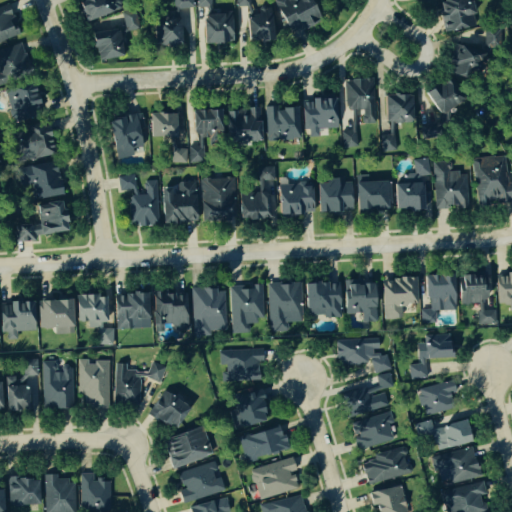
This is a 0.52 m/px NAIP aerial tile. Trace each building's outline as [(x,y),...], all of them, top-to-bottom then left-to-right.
[(83,23),(122,10),(119,2),(123,0),(82,0),(76,2),(83,23)] [(231,15),(210,15),(209,0),(196,0),(197,19),(202,19),(203,45),(232,45),(231,15)] [(247,43),(269,43),(269,13),(249,13),(248,0),(234,0),(235,9),(238,9),(239,23),(247,23),(247,43)] [(276,0),(272,2),(287,35),(319,21),(309,0),(276,0)] [(471,0),(440,0),(437,1),(443,34),(477,27),(471,0)] [(181,47),(180,2),(173,2),(173,16),(152,17),(153,48),(181,47)] [(0,42),(18,36),(7,6),(0,8),(0,42)] [(138,31),(135,12),(122,15),(125,33),(138,31)] [(500,28),(483,29),(484,50),(501,49),(500,28)] [(121,59),(118,30),(90,34),(94,62),(121,59)] [(0,86),(32,70),(18,43),(0,51),(0,86)] [(450,49),(454,79),(477,75),(475,65),(483,64),(479,44),(450,49)] [(344,81),(345,111),(361,111),(361,125),(375,125),(373,80),(344,81)] [(425,94),(439,117),(462,103),(448,80),(425,94)] [(5,93),(11,121),(40,116),(35,88),(5,93)] [(411,96),(383,97),(383,124),(412,124),(411,96)] [(317,130),(336,129),(335,99),(301,100),(302,130),(307,130),(308,139),(318,138),(317,130)] [(297,109),(277,110),(277,108),(264,108),(265,142),(298,142),(297,109)] [(260,145),(258,109),(225,110),(226,146),(260,145)] [(220,111),(189,111),(190,165),(203,164),(202,139),(221,138),(220,111)] [(175,115),(148,116),(149,139),(175,138),(175,115)] [(112,159),(132,159),(132,150),(140,149),(139,130),(143,130),(142,117),(110,119),(112,159)] [(18,164),(52,157),(46,124),(11,131),(18,164)] [(186,165),(185,148),(171,149),(172,165),(186,165)] [(476,208),(510,205),(505,157),(472,160),(476,208)] [(394,212),(425,212),(425,160),(413,161),(413,175),(403,176),(403,185),(393,185),(394,212)] [(431,163),(436,211),(451,209),(451,210),(466,209),(464,190),(454,192),(451,161),(431,163)] [(60,197),(55,164),(16,169),(19,186),(29,185),(31,201),(60,197)] [(272,221),(269,168),(256,169),(257,194),(238,195),(239,222),(272,221)] [(135,190),(133,176),(116,178),(118,192),(135,190)] [(387,183),(368,183),(368,176),(354,176),(355,214),(388,213),(387,183)] [(200,222),(234,222),(234,180),(200,180),(200,222)] [(157,227),(156,182),(142,182),(142,196),(128,197),(129,228),(157,227)] [(316,214),(351,213),(350,182),(315,183),(316,214)] [(161,226),(196,224),(194,183),(178,184),(178,196),(170,196),(170,190),(160,191),(161,226)] [(277,186),(277,216),(312,216),(311,185),(277,186)] [(66,233),(61,202),(29,207),(31,223),(13,226),(16,244),(35,241),(35,238),(66,233)] [(486,304),(485,275),(457,275),(458,305),(486,304)] [(511,312),(511,275),(495,276),(496,306),(508,306),(509,313),(511,312)] [(434,313),(455,312),(453,278),(432,280),(432,277),(423,278),(424,300),(429,300),(430,311),(420,311),(420,325),(435,324),(434,313)] [(380,281),(382,321),(401,320),(400,307),(416,306),(415,280),(380,281)] [(342,284),(344,316),(360,315),(361,324),(375,323),(373,282),(342,284)] [(266,285),(268,333),(287,332),(286,324),(301,323),(299,284),(266,285)] [(304,318),(339,317),(338,285),(303,286),(304,318)] [(263,323),(261,287),(228,288),(230,335),(246,334),(246,323),(263,323)] [(192,337),(211,337),(211,331),(225,331),(225,290),(192,291),(192,337)] [(113,296),(114,331),(148,330),(147,294),(113,296)] [(187,332),(185,294),(151,296),(152,327),(173,326),(173,333),(187,332)] [(69,297),(55,297),(56,302),(38,303),(38,331),(54,330),(54,336),(70,335),(69,297)] [(106,324),(105,297),(75,298),(76,324),(87,323),(87,330),(98,330),(98,324),(106,324)] [(33,332),(32,304),(0,305),(0,333),(5,334),(6,341),(16,340),(16,333),(33,332)] [(477,312),(477,325),(495,325),(495,311),(477,312)] [(112,331),(101,331),(101,325),(99,325),(98,345),(112,346),(112,331)] [(450,359),(449,335),(423,336),(424,344),(416,344),(417,366),(408,366),(409,380),(425,380),(425,360),(450,359)] [(388,354),(378,354),(377,339),(334,343),(336,367),(371,364),(372,374),(389,372),(388,354)] [(260,381),(259,351),(219,351),(220,382),(260,381)] [(6,411),(38,411),(37,361),(21,361),(21,378),(5,378),(6,411)] [(108,363),(87,363),(87,361),(77,361),(77,394),(82,394),(82,410),(107,410),(108,363)] [(53,362),(41,363),(42,410),(73,409),(72,369),(54,369),(53,362)] [(114,364),(112,405),(138,406),(140,380),(160,381),(161,364),(149,364),(148,373),(125,372),(126,365),(114,364)] [(393,389),(389,373),(374,377),(376,386),(340,396),(346,418),(387,407),(383,391),(393,389)] [(416,390),(422,417),(453,410),(450,396),(455,394),(452,382),(416,390)] [(148,417),(176,430),(188,406),(159,392),(148,417)] [(391,442),(387,426),(392,425),(390,414),(349,424),(352,438),(353,437),(356,451),(391,442)] [(238,438),(245,462),(286,451),(280,427),(238,438)] [(211,456),(201,428),(162,440),(171,469),(211,456)] [(367,487),(411,473),(402,447),(372,456),(374,461),(360,465),(367,487)] [(431,459),(437,481),(447,478),(448,485),(479,477),(471,447),(431,459)] [(298,491),(294,474),(296,474),(292,460),(250,470),(257,501),(298,491)] [(223,493),(215,463),(177,473),(181,491),(178,491),(181,504),(223,493)] [(108,511),(109,482),(99,482),(99,480),(92,480),(92,474),(79,474),(78,511),(108,511)] [(55,481),(55,475),(44,476),(44,511),(74,511),(74,481),(55,481)] [(38,506),(37,479),(8,480),(9,507),(38,506)] [(440,492),(444,511),(483,511),(480,497),(485,496),(482,483),(440,492)] [(370,508),(376,507),(376,511),(405,511),(399,486),(367,493),(370,508)] [(304,511),(301,496),(260,506),(261,511),(304,511)] [(185,511),(228,511),(225,498),(184,507),(185,511)]
